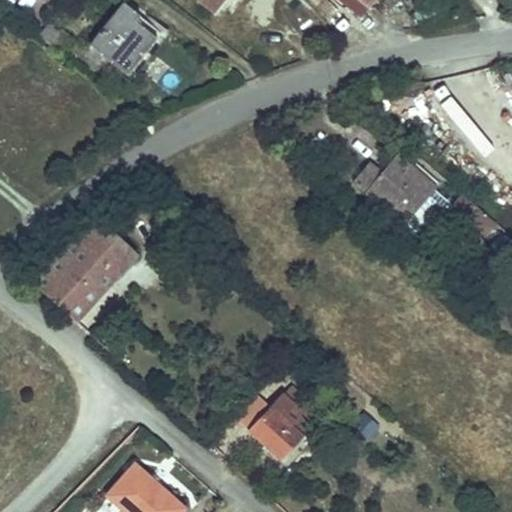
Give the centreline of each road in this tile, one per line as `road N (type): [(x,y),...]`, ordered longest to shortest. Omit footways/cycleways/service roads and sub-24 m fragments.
road 1 (unclassified): [(511,40),(395,56),(258,93),(91,187),(0,259)]
road 2 (residential): [(0,280),(261,511)]
